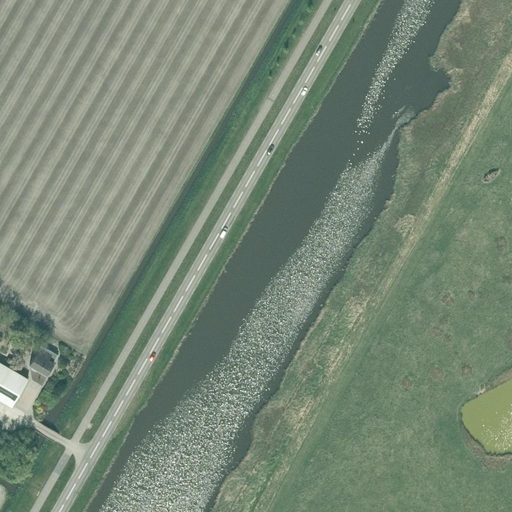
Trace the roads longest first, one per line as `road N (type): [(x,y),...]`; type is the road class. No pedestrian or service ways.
road 1 (primary): [(59,511),(352,0)]
road 2 (track): [(511,73),(273,511)]
